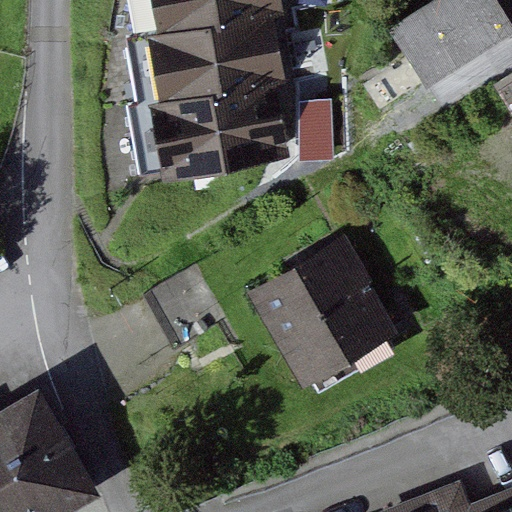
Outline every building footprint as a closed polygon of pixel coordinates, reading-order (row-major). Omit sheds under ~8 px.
[(294,0),(143,0),(149,34),(287,13),(296,11),(294,0)] [(511,46),(511,1),(511,0),(457,0),(410,30),(447,88),(511,46)] [(149,34),(140,36),(151,107),(287,85),(299,84),(287,13),(149,34)] [(151,107),(140,109),(151,179),(298,156),(287,85),(151,107)] [(366,236),(276,286),(330,384),(421,334),(366,236)] [(202,261),(148,288),(184,358),(238,331),(202,261)] [(0,511),(71,511),(113,488),(54,386),(0,417),(0,511)] [(442,511),(438,503),(418,511),(442,511)]
